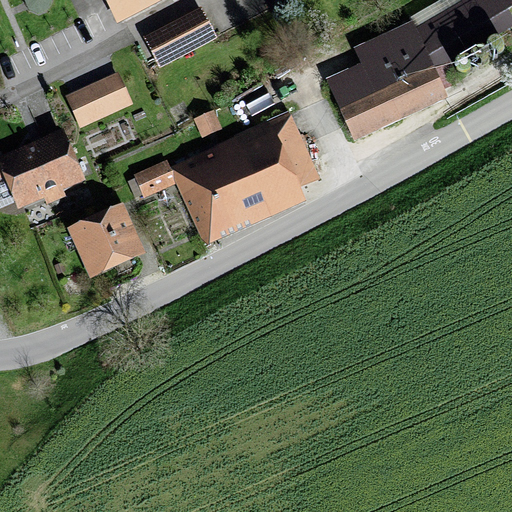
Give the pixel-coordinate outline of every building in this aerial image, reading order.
[(29,12),(37,15),(45,12),(50,5),(50,0),(24,0),(24,5),(29,12)] [(102,0),(116,26),(165,0),(102,0)] [(511,0),(434,0),(405,14),(409,22),(353,50),(361,65),(325,83),(356,144),(447,99),(437,78),(453,69),(450,62),(511,30),(511,17),(508,10),(511,7),(511,0)] [(143,39),(159,70),(217,40),(201,9),(143,39)] [(504,49),(503,46),(501,43),(498,42),(495,41),(492,42),(489,44),(487,46),(486,50),(487,53),(488,56),(491,58),(494,59),(497,58),(500,57),(502,55),(504,52),(504,49)] [(487,57),(486,54),(484,51),(481,50),(478,49),(475,50),(472,52),(470,55),(470,58),(470,61),(472,64),(474,66),(477,67),(480,67),(483,65),(486,63),(487,60),(487,57)] [(464,77),(467,76),(470,74),(471,71),(472,68),(471,65),(469,62),(466,61),(463,60),(460,60),(457,62),(455,65),(454,68),(454,71),(456,74),(458,76),(461,77),(464,77)] [(64,97),(79,129),(132,105),(118,73),(64,97)] [(319,181),(288,112),(233,137),(234,139),(213,148),(214,149),(170,169),(166,161),(133,176),(135,179),(127,183),(134,200),(142,196),(144,199),(176,185),(204,249),(307,203),(301,189),(319,181)] [(193,121),(201,139),(222,130),(214,112),(193,121)] [(63,192),(85,183),(63,131),(0,157),(0,210),(14,205),(17,211),(43,200),(46,206),(66,198),(63,192)] [(67,229),(89,281),(146,256),(124,205),(67,229)]
